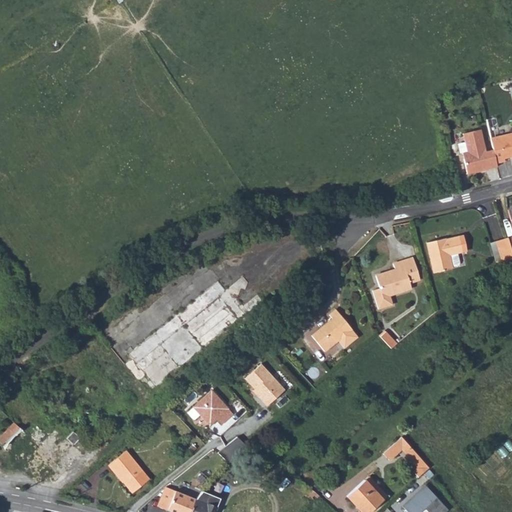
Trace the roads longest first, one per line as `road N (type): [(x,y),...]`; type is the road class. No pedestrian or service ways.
road 1 (residential): [(93,310),(179,252),(246,220),(365,221)]
road 2 (residential): [(365,221),(511,185)]
road 3 (residential): [(208,265),(109,333),(93,310)]
